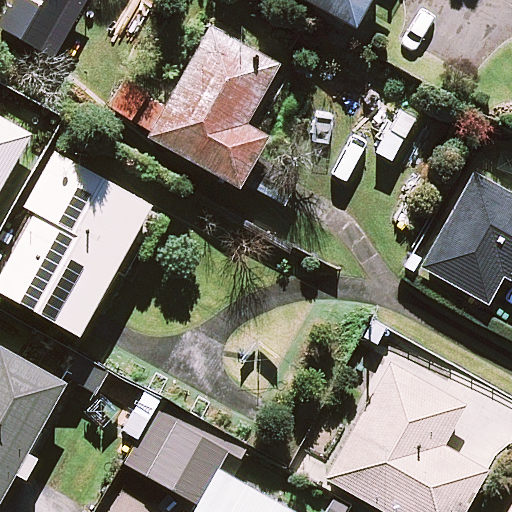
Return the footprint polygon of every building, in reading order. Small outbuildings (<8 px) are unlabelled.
[(300,0),(362,35),(381,0),(300,0)] [(282,72),(214,34),(171,110),(126,85),(108,116),(245,193),(273,143),(249,130),(282,72)] [(392,126),(366,117),(349,161),(375,170),(392,126)] [(0,199),(34,140),(0,120),(0,199)] [(0,286),(0,293),(84,341),(158,211),(59,158),(29,210),(40,216),(0,286)] [(506,280),(511,283),(511,196),(472,175),(420,269),(491,308),(506,280)] [(105,370),(77,350),(60,374),(87,394),(105,370)] [(46,463),(33,456),(71,392),(2,351),(0,355),(0,506),(2,508),(19,480),(32,487),(46,463)] [(430,373),(393,367),(329,481),(383,511),(468,511),(490,474),(445,449),(474,398),(430,373)] [(231,478),(219,472),(229,454),(180,427),(152,480),(200,506),(207,494),(219,500),(231,478)] [(225,511),(206,502),(201,511),(225,511)]
